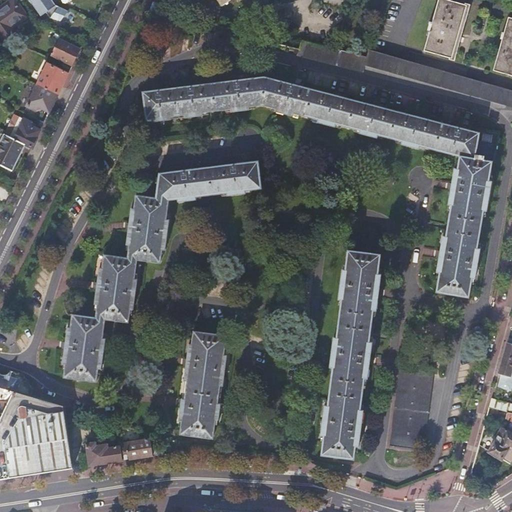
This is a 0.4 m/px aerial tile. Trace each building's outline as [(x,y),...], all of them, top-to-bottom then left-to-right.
[(0,36),(4,41),(15,33),(12,29),(27,18),(14,0),(11,0),(0,8),(0,11),(0,12),(0,36)] [(51,0),(29,0),(42,17),(44,20),(59,10),(57,7),(51,0)] [(448,0),(439,0),(425,51),(452,58),(457,42),(460,42),(462,36),(459,35),(467,5),(448,0)] [(503,39),(494,70),(511,75),(511,17),(509,17),(504,33),(503,32),(501,39),(503,39)] [(303,39),(300,49),(301,49),(299,54),(363,71),(365,63),(511,106),(511,90),(408,60),(369,49),(366,56),(335,48),(303,39)] [(52,55),(72,65),(80,50),(60,41),(52,55)] [(48,64),(38,84),(58,94),(68,74),(48,64)] [(265,77),(144,93),(147,119),(153,119),(154,122),(171,120),(170,117),(186,115),(186,117),(203,115),(203,112),(232,109),(232,112),(250,109),(249,107),(263,105),(277,109),(276,112),(293,116),(294,113),(319,120),(318,123),(336,127),(336,125),(361,131),(360,134),(378,138),(378,136),(403,142),(402,144),(419,149),(420,147),(460,157),(458,170),(455,170),(449,205),(452,206),(446,238),(444,237),(437,272),(440,273),(437,293),(469,298),(472,278),(475,279),(480,250),(477,249),(484,211),(486,212),(491,183),(489,182),(492,163),(493,163),(498,134),(480,131),(479,134),(265,77)] [(58,94),(38,84),(37,85),(36,85),(32,91),(34,91),(27,107),(36,111),(37,109),(39,108),(49,113),(58,94)] [(14,139),(25,145),(32,148),(40,131),(30,126),(31,123),(24,119),(21,126),(19,125),(16,130),(18,131),(14,139)] [(14,139),(5,135),(3,139),(23,149),(25,145),(14,139)] [(0,165),(12,171),(23,149),(3,139),(0,144),(0,165)] [(68,335),(64,364),(67,364),(65,378),(97,382),(99,368),(101,369),(105,340),(102,339),(105,319),(128,323),(130,309),(133,310),(137,280),(134,280),(137,260),(161,263),(162,249),(165,250),(169,220),(166,220),(169,200),(178,199),(178,202),(196,199),(195,197),(228,193),(228,196),(245,194),(245,191),(261,188),(258,162),(160,174),(156,199),(137,195),(135,209),(132,209),(127,245),(130,245),(129,258),(105,255),(103,269),(100,269),(96,305),(99,305),(97,318),(73,315),(71,335),(68,335)] [(0,199),(5,202),(10,192),(0,186),(0,199)] [(325,406),(320,442),(323,442),(321,456),(353,460),(355,447),(358,447),(363,411),(360,411),(364,379),(367,379),(372,344),(369,343),(374,311),(376,311),(381,275),(378,275),(381,255),(348,250),(346,270),(343,270),(338,306),(341,306),(337,339),(334,338),(330,368),(333,368),(328,407),(325,406)] [(182,400),(179,421),(182,421),(181,435),(213,439),(215,419),(218,419),(220,404),(217,404),(220,385),(222,386),(226,356),(224,356),(226,336),(194,332),(192,345),(189,345),(185,381),(188,381),(185,400),(182,400)] [(503,359),(498,374),(510,377),(511,370),(511,339),(508,339),(503,359)] [(390,447),(390,448),(423,452),(423,451),(422,451),(432,377),(433,377),(433,376),(400,371),(400,372),(401,372),(392,447),(390,447)] [(0,388),(14,393),(31,397),(33,392),(23,374),(11,372),(10,374),(9,375),(7,376),(5,377),(2,376),(0,375),(0,388)] [(0,419),(0,420),(14,393),(0,388),(0,419)] [(0,419),(0,479),(72,469),(63,408),(63,407),(31,397),(14,393),(0,420),(0,419)] [(511,413),(511,405),(491,400),(489,407),(501,411),(508,413),(511,413)] [(500,417),(501,411),(489,407),(488,413),(500,417)] [(497,438),(489,453),(502,460),(509,464),(511,459),(511,432),(508,430),(507,432),(501,428),(496,437),(497,438)] [(141,441),(120,444),(121,446),(123,461),(143,458),(153,456),(150,440),(151,434),(140,431),(141,441)] [(85,444),(89,466),(100,465),(108,463),(123,461),(121,446),(108,448),(108,444),(96,446),(96,442),(85,444)] [(162,445),(153,446),(154,456),(164,455),(162,445)]
